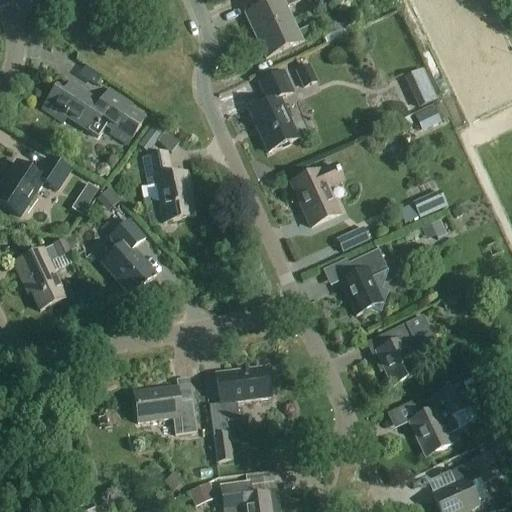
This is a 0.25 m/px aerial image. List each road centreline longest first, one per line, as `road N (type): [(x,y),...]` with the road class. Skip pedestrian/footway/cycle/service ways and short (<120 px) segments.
road 1 (residential): [(302,310),(204,96),(210,38),(196,0)]
road 2 (residential): [(302,310),(57,354),(29,353),(0,325)]
